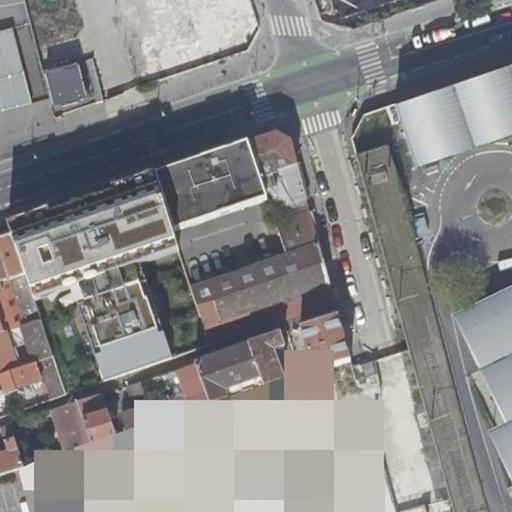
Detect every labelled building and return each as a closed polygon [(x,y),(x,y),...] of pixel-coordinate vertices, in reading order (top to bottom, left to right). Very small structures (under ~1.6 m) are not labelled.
[(0,110),(30,103),(29,97),(42,94),(33,56),(19,59),(12,27),(0,29),(0,110)] [(511,63),(396,103),(417,166),(511,133),(511,63)] [(302,206),(308,204),(291,140),(285,136),(279,133),(250,142),(264,185),(266,193),(272,191),(277,209),(301,201),(302,206)] [(174,168),(192,226),(269,201),(266,193),(264,185),(250,142),(174,168)] [(174,232),(192,226),(174,168),(156,175),(174,232)] [(13,234),(26,274),(32,291),(33,296),(72,283),(106,382),(174,360),(141,260),(179,247),(174,232),(156,175),(10,225),(13,234)] [(278,218),(275,219),(286,255),(319,244),(311,212),(280,222),(278,218)] [(1,282),(26,274),(13,234),(0,238),(0,315),(6,333),(14,330),(19,328),(7,290),(3,291),(1,282)] [(211,344),(336,303),(319,244),(286,255),(192,287),(211,344)] [(511,284),(454,312),(506,421),(489,429),(511,477),(511,284)] [(18,295),(28,325),(42,321),(33,296),(32,291),(18,295)] [(302,328),(313,373),(352,361),(339,316),(302,328)] [(0,362),(4,374),(28,366),(39,363),(54,358),(42,321),(28,325),(22,327),(32,357),(17,362),(15,357),(0,362)] [(0,375),(4,374),(0,362),(0,361),(0,353),(10,350),(7,342),(17,338),(14,330),(6,333),(0,334),(0,375)] [(281,335),(251,345),(262,380),(265,389),(302,377),(299,366),(282,371),(276,352),(285,348),(281,335)] [(251,383),(262,380),(251,345),(198,363),(211,407),(230,400),(227,391),(251,383)] [(39,363),(51,400),(66,395),(54,358),(39,363)] [(186,392),(147,404),(148,408),(154,425),(211,407),(198,363),(179,369),(186,392)] [(31,376),(28,366),(4,374),(0,375),(0,396),(19,390),(19,388),(33,383),(34,386),(42,384),(39,373),(31,376)] [(133,400),(144,396),(140,382),(129,386),(133,400)] [(227,391),(230,400),(254,392),(251,383),(227,391)] [(102,395),(79,403),(93,445),(115,438),(102,395)] [(57,410),(71,452),(93,445),(79,403),(57,410)] [(122,416),(128,434),(154,425),(148,408),(122,416)] [(10,452),(0,455),(0,475),(25,467),(12,425),(2,428),(10,452)] [(397,511),(394,461),(158,478),(160,511),(397,511)]
